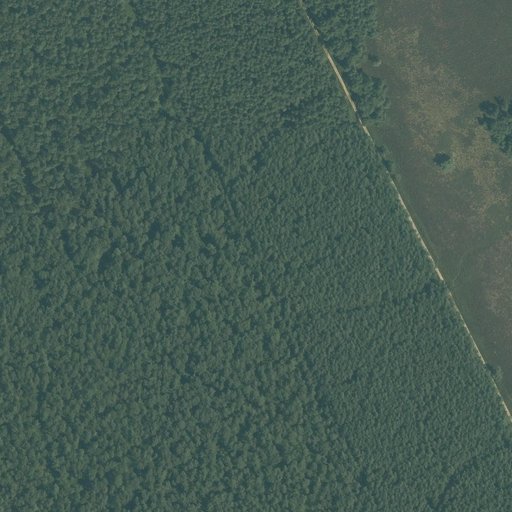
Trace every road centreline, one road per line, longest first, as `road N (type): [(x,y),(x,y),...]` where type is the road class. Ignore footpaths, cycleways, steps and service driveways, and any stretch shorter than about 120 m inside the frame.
road 1 (track): [(127,0),(281,318),(236,327),(0,336)]
road 2 (track): [(300,0),(511,418)]
